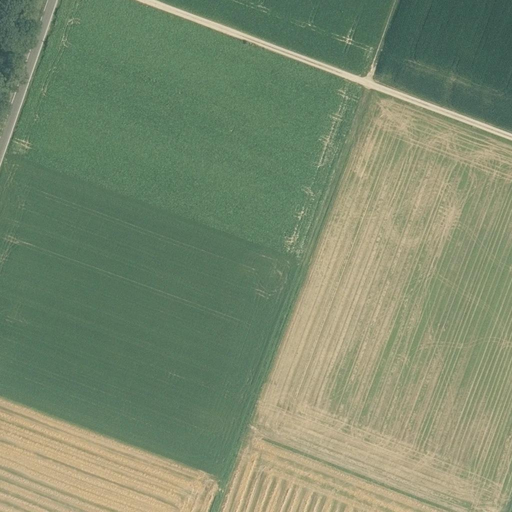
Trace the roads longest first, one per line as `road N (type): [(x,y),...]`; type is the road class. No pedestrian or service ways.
road 1 (track): [(219,511),(370,88)]
road 2 (track): [(511,139),(140,0)]
road 3 (tertiary): [(0,151),(53,0)]
